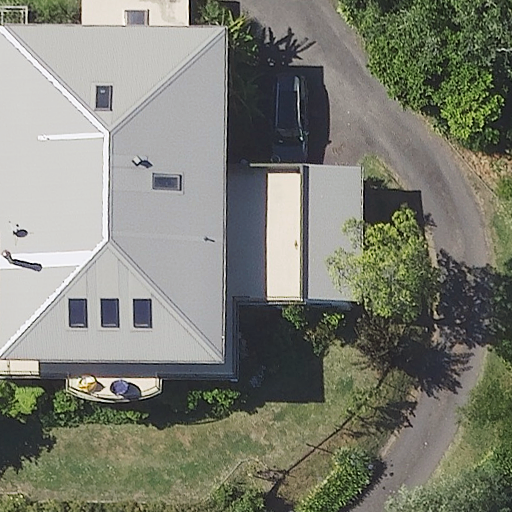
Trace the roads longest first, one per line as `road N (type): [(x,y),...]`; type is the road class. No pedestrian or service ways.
road 1 (residential): [(502,142),(511,319)]
road 2 (residential): [(511,399),(400,511)]
